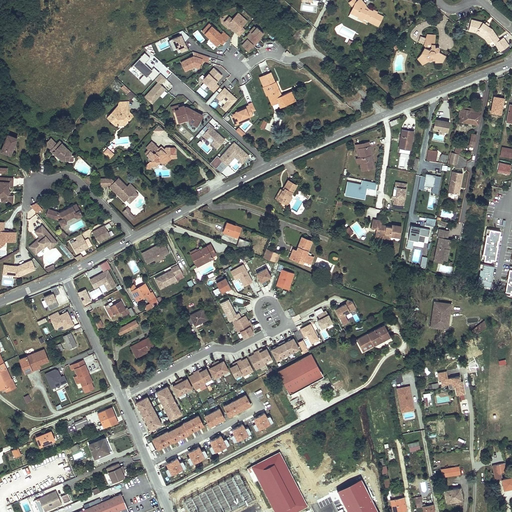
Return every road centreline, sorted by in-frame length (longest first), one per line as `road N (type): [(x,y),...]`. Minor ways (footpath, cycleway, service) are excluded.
road 1 (tertiary): [(383,114),(63,274)]
road 2 (residential): [(233,64),(273,53),(320,55),(383,114)]
road 3 (residential): [(119,396),(213,348),(233,349),(266,333)]
road 4 (tertiary): [(511,63),(383,114)]
road 5 (residential): [(63,274),(119,396)]
road 6 (residential): [(119,396),(169,511)]
road 7 (unknown): [(207,201),(327,237)]
